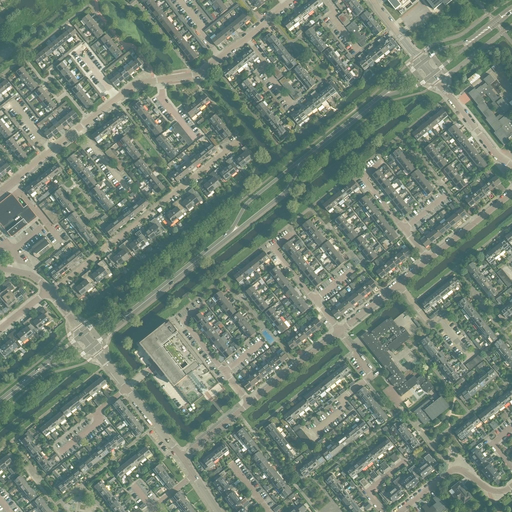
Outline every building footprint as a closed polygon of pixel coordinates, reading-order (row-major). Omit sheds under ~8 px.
[(149,0),(145,4),(149,9),(155,4),(152,0),(149,0)] [(219,0),(213,5),(217,10),(223,4),(219,0)] [(262,0),(258,0),(255,4),(259,9),(265,3),(262,0)] [(309,2),(307,4),(313,11),(318,7),(313,0),(309,3),(309,2)] [(387,0),(395,10),(397,9),(401,5),(398,1),(399,0),(425,0),(434,10),(443,3),(446,6),(453,1),(452,0),(387,0)] [(356,1),(350,6),(354,11),(360,6),(356,1)] [(149,9),(153,14),(159,8),(155,4),(149,9)] [(223,4),(217,10),(221,15),(227,9),(223,4)] [(306,5),(303,8),(308,14),(313,11),(307,4),(306,5)] [(354,11),(352,13),(353,15),(355,13),(358,16),(364,11),(360,6),(354,11)] [(153,14),(157,18),(163,13),(159,8),(153,14)] [(298,11),(298,12),(303,18),(308,14),(303,8),(300,11),(299,10),(298,11)] [(296,13),(293,16),(298,22),(303,18),(298,12),(298,11),(296,13)] [(367,11),(360,17),(364,22),(371,16),(370,14),(370,15),(367,11)] [(157,18),(161,23),(167,18),(163,13),(157,18)] [(246,13),(241,17),(246,23),(251,19),(246,13)] [(82,19),(86,24),(92,20),(88,15),(82,19)] [(178,17),(176,19),(180,24),(182,22),(184,20),(180,16),(178,17)] [(288,19),(288,20),(293,26),(298,22),(293,16),(290,19),(289,18),(288,19)] [(364,22),(362,23),(366,28),(368,26),(375,21),(372,18),(373,18),(371,16),(364,22)] [(241,17),(236,21),(241,27),(246,23),(241,17)] [(161,23),(164,28),(171,23),(167,18),(161,23)] [(293,26),(288,20),(288,19),(286,20),(287,21),(283,24),(288,30),(293,26)] [(86,24),(90,29),(96,25),(92,20),(86,24)] [(236,21),(231,25),(236,31),(241,27),(236,21)] [(375,21),(368,26),(372,31),(379,26),(375,21)] [(164,28),(168,33),(175,28),(171,23),(164,28)] [(90,29),(93,34),(99,29),(96,25),(90,29)] [(231,25),(226,29),(231,35),(236,31),(231,25)] [(379,26),(372,31),(376,36),(383,31),(379,26)] [(72,27),(67,31),(72,37),(77,33),(72,27)] [(168,33),(172,38),(179,33),(175,28),(168,33)] [(311,28),(305,33),(309,38),(315,33),(311,28)] [(99,29),(93,34),(97,39),(103,34),(99,29)] [(226,29),(221,33),(226,39),(231,35),(226,29)] [(67,31),(62,35),(67,41),(72,37),(67,31)] [(172,38),(176,43),(182,38),(179,33),(172,38)] [(221,33),(216,36),(222,43),(226,39),(221,33)] [(267,40),(271,45),(278,40),(274,35),(273,36),(271,33),(262,40),(265,42),(267,40)] [(315,33),(309,38),(313,43),(319,38),(315,33)] [(62,35),(57,39),(62,45),(67,41),(62,35)] [(100,39),(104,44),(110,40),(106,35),(100,39)] [(222,43),(216,36),(211,40),(217,47),(222,43)] [(176,43),(180,47),(186,42),(182,38),(176,43)] [(319,38),(313,43),(316,46),(315,47),(316,48),(317,48),(323,43),(319,38)] [(382,38),(380,39),(389,51),(390,52),(398,47),(391,38),(388,39),(385,41),(382,38)] [(57,39),(52,43),(57,49),(62,45),(57,39)] [(381,45),(378,47),(384,54),(389,51),(380,39),(378,41),(381,45)] [(104,44),(108,49),(114,45),(110,40),(104,44)] [(271,45),(275,50),(281,45),(279,42),(279,41),(278,40),(271,45)] [(180,47),(184,52),(190,47),(186,42),(180,47)] [(52,43),(47,47),(52,53),(57,49),(52,43)] [(323,43),(317,48),(321,53),(327,48),(323,43)] [(108,49),(112,54),(118,49),(114,45),(108,49)] [(275,50),(279,55),(285,50),(281,45),(275,50)] [(372,45),(370,47),(379,58),(384,54),(378,47),(375,49),(372,45)] [(47,47),(43,51),(47,57),(52,53),(47,47)] [(184,52),(188,57),(194,52),(190,47),(184,52)] [(371,53),(368,55),(374,62),(379,58),(370,47),(368,49),(371,53)] [(326,57),(327,59),(334,53),(330,48),(324,53),(326,56),(326,57)] [(118,49),(112,54),(116,59),(122,54),(118,49)] [(248,51),(246,52),(247,53),(253,61),(258,57),(257,55),(252,49),(248,52),(248,51)] [(279,55),(283,60),(289,55),(285,50),(279,55)] [(43,51),(38,55),(43,61),(47,57),(43,51)] [(194,52),(188,57),(192,62),(198,57),(194,52)] [(245,54),(242,57),(247,63),(250,61),(251,63),(253,61),(247,53),(246,52),(245,54)] [(329,60),(332,63),(338,58),(334,53),(327,59),(328,60),(329,60)] [(362,53),(360,55),(369,66),(374,62),(368,55),(365,57),(362,53)] [(43,61),(38,55),(33,58),(38,64),(43,61)] [(283,63),(285,66),(287,65),(294,59),(292,58),(289,55),(283,60),(285,62),(283,63)] [(369,66),(360,55),(358,57),(361,61),(358,63),(364,70),(369,66)] [(238,59),(236,60),(237,61),(242,67),(247,63),(242,57),(238,60),(238,59)] [(139,58),(134,62),(139,68),(144,64),(139,58)] [(334,67),(335,68),(342,63),(338,58),(332,63),(334,66),(334,67)] [(287,65),(285,66),(289,71),(297,65),(294,61),(295,61),(294,59),(287,65)] [(235,62),(232,65),(237,71),(242,67),(237,61),(236,60),(235,62)] [(56,67),(60,72),(66,67),(62,62),(56,67)] [(134,62),(129,66),(134,72),(139,68),(134,62)] [(337,69),(339,73),(346,68),(342,63),(335,68),(336,70),(337,69)] [(228,67),(227,68),(232,75),(237,71),(232,65),(229,67),(228,67)] [(296,73),(293,75),(295,77),(296,77),(298,75),(305,69),(303,68),(300,65),(294,70),(296,73)] [(129,66),(124,70),(129,76),(134,72),(129,66)] [(16,72),(20,77),(26,72),(22,67),(16,72)] [(60,72),(64,77),(70,72),(66,67),(60,72)] [(226,70),(222,73),(227,79),(230,77),(232,79),(234,77),(232,75),(227,68),(225,69),(226,70)] [(339,73),(343,78),(350,72),(346,68),(339,73)] [(298,75),(296,77),(299,81),(300,81),(308,75),(305,71),(306,71),(305,69),(298,75)] [(124,70),(119,73),(124,79),(129,76),(124,70)] [(20,77),(23,82),(29,77),(26,72),(20,77)] [(64,77),(68,82),(74,77),(70,72),(64,77)] [(350,72),(343,78),(344,80),(345,79),(347,83),(348,82),(349,84),(355,80),(353,78),(354,77),(350,72)] [(119,73),(114,77),(119,83),(124,79),(119,73)] [(480,77),(477,73),(467,80),(471,85),(480,77)] [(308,75),(300,81),(304,86),(305,85),(312,80),(308,75)] [(490,75),(483,80),(486,83),(481,86),(476,90),(475,89),(468,94),(478,106),(477,107),(487,119),(485,120),(495,132),(494,134),(504,146),(510,141),(509,139),(510,138),(510,137),(511,136),(511,117),(509,114),(511,111),(510,109),(502,99),(500,96),(498,97),(492,90),(494,89),(493,89),(490,85),(495,81),(490,75)] [(23,82),(27,87),(33,82),(29,77),(23,82)] [(74,77),(68,82),(72,87),(78,82),(74,77)] [(119,83),(114,77),(109,81),(114,87),(119,83)] [(249,78),(241,85),(243,88),(243,89),(244,90),(245,90),(251,85),(253,83),(249,78)] [(304,86),(303,87),(304,88),(307,92),(309,90),(316,85),(313,81),(314,81),(312,79),(312,80),(305,85),(304,86)] [(6,80),(1,84),(6,90),(11,86),(6,80)] [(325,83),(323,85),(332,96),(337,92),(336,91),(338,89),(331,81),(329,83),(331,85),(328,87),(325,83)] [(33,82),(27,87),(31,92),(37,87),(33,82)] [(71,90),(75,95),(81,90),(77,85),(71,90)] [(245,90),(244,90),(245,92),(246,91),(249,94),(255,89),(251,85),(245,90)] [(323,85),(320,87),(323,91),(321,93),(327,100),(332,96),(323,85)] [(34,92),(38,97),(44,92),(40,87),(34,92)] [(255,89),(249,94),(251,98),(252,100),(252,99),(259,94),(255,89)] [(75,95),(79,99),(85,95),(81,90),(75,95)] [(315,91),(313,93),(322,104),(327,100),(321,93),(318,95),(315,91)] [(38,97),(42,102),(48,97),(44,92),(38,97)] [(313,93),(311,95),(314,98),(311,101),(317,108),(318,110),(323,105),(322,104),(313,93)] [(259,94),(252,99),(256,104),(263,99),(259,94)] [(79,99),(83,104),(89,99),(85,95),(79,99)] [(200,97),(199,98),(204,105),(209,101),(204,95),(201,97),(200,97)] [(42,102),(46,107),(52,102),(48,97),(42,102)] [(133,102),(130,104),(136,112),(142,107),(138,102),(140,101),(138,98),(133,102)] [(198,100),(194,103),(199,109),(204,105),(199,98),(197,99),(198,100)] [(89,99),(83,104),(87,109),(93,104),(89,99)] [(305,99),(303,101),(312,112),(317,108),(311,101),(308,103),(305,99)] [(303,101),(301,103),(304,106),(301,108),(307,116),(312,112),(303,101)] [(52,102),(46,107),(50,112),(56,107),(52,102)] [(262,102),(256,107),(260,112),(267,107),(262,102)] [(190,105),(189,106),(196,115),(201,111),(199,109),(194,103),(191,105),(190,105)] [(196,115),(189,106),(187,107),(188,108),(184,111),(191,119),(196,115)] [(142,107),(136,112),(140,117),(146,112),(142,107)] [(267,107),(260,112),(264,117),(270,112),(267,107)] [(295,107),(293,109),(302,120),(304,122),(309,118),(307,116),(301,108),(298,111),(295,107)] [(293,109),(291,110),(294,114),(291,116),(297,124),(299,126),(304,122),(302,120),(293,109)] [(443,109),(437,114),(443,120),(448,116),(443,109)] [(73,111),(68,115),(73,121),(78,117),(73,111)] [(117,115),(115,116),(116,116),(121,123),(126,119),(127,121),(128,119),(129,120),(124,113),(122,114),(121,112),(117,115)] [(146,112),(140,117),(143,120),(142,121),(143,122),(150,117),(146,112)] [(270,112),(264,117),(267,120),(266,121),(267,122),(268,122),(274,117),(270,112)] [(208,120),(212,125),(219,119),(218,118),(215,114),(208,120)] [(437,114),(432,118),(438,124),(439,127),(445,123),(443,120),(437,114)] [(68,115),(63,118),(68,124),(73,121),(68,115)] [(268,122),(267,122),(269,124),(269,123),(272,127),(278,122),(280,120),(276,115),(274,117),(268,122)] [(114,118),(111,120),(116,127),(117,128),(122,125),(121,123),(116,116),(115,116),(114,117),(114,118)] [(150,117),(143,122),(144,124),(145,123),(148,127),(154,121),(150,117)] [(63,118),(58,122),(63,128),(68,124),(63,118)] [(432,118),(427,122),(433,128),(438,124),(432,118)] [(210,126),(214,131),(223,124),(220,121),(221,121),(219,119),(212,125),(210,126)] [(111,120),(106,124),(111,131),(116,127),(111,120)] [(154,121),(148,127),(152,131),(158,126),(154,121)] [(58,122),(53,126),(58,132),(63,128),(58,122)] [(278,122),(272,127),(274,130),(274,131),(275,132),(276,132),(282,127),(278,122)] [(427,122),(422,126),(427,132),(433,128),(427,122)] [(104,125),(101,128),(106,134),(111,131),(106,124),(104,125)] [(214,131),(218,136),(227,129),(223,124),(214,131)] [(448,130),(452,135),(459,130),(455,125),(448,130)] [(53,126),(48,130),(53,136),(58,132),(53,126)] [(158,126),(152,131),(156,137),(162,131),(158,126)] [(422,126),(417,130),(422,137),(427,132),(422,126)] [(276,132),(275,132),(276,134),(277,133),(280,137),(280,136),(282,138),(290,132),(288,129),(286,131),(282,127),(276,132)] [(101,128),(96,132),(101,138),(106,134),(101,128)] [(227,129),(218,136),(222,141),(231,134),(228,131),(229,130),(227,129)] [(7,130),(1,134),(5,139),(11,135),(7,130)] [(53,136),(48,130),(43,134),(48,140),(53,136)] [(417,130),(412,134),(417,141),(422,137),(417,130)] [(452,135),(456,140),(463,135),(459,130),(452,135)] [(95,133),(91,136),(96,142),(101,138),(96,132),(96,131),(94,133),(95,133)] [(162,134),(155,139),(158,143),(157,143),(159,145),(166,139),(162,134)] [(456,140),(460,145),(467,140),(463,135),(456,140)] [(125,136),(118,141),(122,146),(129,141),(128,139),(127,140),(125,136)] [(5,142),(9,147),(15,142),(11,138),(5,142)] [(166,139),(159,145),(160,146),(161,146),(163,149),(170,144),(172,142),(168,138),(166,139)] [(460,145),(464,151),(471,145),(467,140),(460,145)] [(124,148),(122,150),(124,153),(126,151),(133,146),(130,143),(131,142),(129,141),(122,146),(124,148)] [(9,147),(13,152),(19,147),(15,142),(9,147)] [(170,144),(163,149),(166,152),(165,153),(166,155),(167,154),(173,149),(170,144)] [(211,144),(206,148),(211,155),(213,154),(212,153),(216,151),(211,144)] [(424,149),(428,154),(435,149),(431,144),(424,149)] [(464,151),(468,156),(475,150),(471,145),(464,151)] [(133,146),(126,151),(130,156),(136,151),(133,146)] [(244,153),(240,156),(246,164),(254,157),(256,159),(245,146),(241,149),(244,153)] [(13,152),(17,157),(23,152),(19,147),(13,152)] [(206,148),(201,152),(206,158),(209,156),(210,156),(211,155),(206,148)] [(167,154),(166,155),(168,156),(171,159),(177,154),(173,149),(167,154)] [(392,154),(389,156),(393,160),(393,161),(396,159),(403,154),(398,149),(392,154)] [(428,154),(432,159),(439,154),(435,149),(428,154)] [(468,156),(473,161),(479,155),(475,150),(468,156)] [(136,151),(130,156),(134,161),(141,156),(136,151)] [(23,152),(17,157),(21,162),(27,157),(23,152)] [(201,152),(196,156),(201,162),(206,158),(201,152)] [(73,154),(66,160),(70,164),(77,159),(73,154)] [(194,154),(189,158),(191,160),(196,166),(201,162),(196,156),(194,154)] [(403,154),(396,159),(400,164),(407,159),(403,154)] [(432,159),(436,165),(443,159),(439,154),(432,159)] [(233,155),(229,159),(236,167),(237,168),(240,166),(241,168),(246,164),(240,156),(237,159),(233,155)] [(473,161),(477,166),(483,160),(479,155),(473,161)] [(70,164),(70,165),(71,167),(72,166),(74,169),(81,164),(83,163),(79,158),(77,159),(70,164)] [(140,159),(134,164),(138,169),(144,164),(145,163),(144,162),(143,162),(140,159)] [(228,166),(224,169),(230,176),(236,172),(233,169),(236,167),(229,159),(225,162),(228,166)] [(407,159),(400,164),(404,170),(411,164),(407,159)] [(443,159),(436,165),(441,170),(447,164),(443,159)] [(191,160),(186,164),(191,170),(196,166),(191,160)] [(483,160),(477,166),(481,171),(488,166),(483,160)] [(183,164),(180,166),(181,168),(186,174),(190,171),(190,172),(192,171),(191,170),(186,164),(185,162),(183,164)] [(7,163),(2,167),(6,173),(11,169),(7,163)] [(144,164),(138,169),(142,174),(148,169),(146,166),(146,165),(145,163),(144,164)] [(54,166),(49,169),(55,176),(60,172),(62,171),(57,164),(55,166),(54,166)] [(81,164),(74,169),(78,174),(85,169),(81,164)] [(411,164),(404,170),(408,175),(415,169),(411,164)] [(443,170),(448,175),(454,170),(450,165),(443,170)] [(78,174),(78,175),(79,176),(82,179),(88,174),(90,172),(86,168),(85,169),(78,174)] [(181,168),(176,172),(182,178),(186,174),(181,168)] [(217,168),(213,171),(220,180),(223,177),(225,181),(230,176),(224,169),(221,172),(217,168)] [(49,169),(45,173),(50,180),(55,176),(49,169)] [(148,169),(142,174),(146,179),(152,174),(148,169)] [(372,175),(376,181),(383,175),(379,170),(372,175)] [(411,175),(415,180),(422,175),(418,170),(411,175)] [(448,175),(452,180),(458,175),(454,170),(448,175)] [(212,178),(208,182),(214,189),(220,185),(217,182),(220,180),(213,171),(209,175),(212,178)] [(88,174),(82,179),(86,184),(92,179),(94,177),(90,172),(88,174)] [(170,174),(168,176),(173,182),(175,180),(177,182),(180,179),(180,180),(182,179),(182,178),(176,172),(171,176),(170,174)] [(39,177),(40,177),(45,184),(50,180),(45,173),(41,176),(41,175),(39,177)] [(146,179),(144,180),(148,185),(150,184),(156,179),(152,174),(146,179)] [(376,181),(380,186),(387,180),(383,175),(376,181)] [(415,180),(419,185),(426,180),(422,175),(415,180)] [(452,180),(456,185),(462,180),(458,175),(452,180)] [(496,176),(491,180),(496,187),(501,183),(496,176)] [(38,179),(35,181),(40,188),(41,190),(46,186),(45,184),(40,177),(39,177),(38,178),(38,179)] [(92,179),(86,184),(90,189),(96,184),(92,179)] [(156,179),(150,184),(154,189),(160,183),(156,179)] [(380,186),(384,191),(391,186),(387,180),(380,186)] [(419,185),(423,191),(430,185),(426,180),(419,185)] [(462,180),(456,185),(460,191),(467,185),(462,180)] [(491,180),(486,184),(491,191),(496,187),(491,180)] [(35,181),(30,185),(35,191),(40,188),(35,181)] [(214,189),(208,182),(205,185),(202,181),(197,184),(208,198),(208,197),(207,195),(214,189)] [(353,181),(348,185),(353,192),(359,187),(353,181)] [(154,189),(151,190),(155,195),(164,188),(161,185),(162,184),(160,183),(154,189)] [(486,184),(480,188),(486,195),(491,191),(486,184)] [(35,191),(30,185),(25,189),(30,195),(35,191)] [(348,185),(343,189),(348,196),(353,192),(348,185)] [(430,185),(423,191),(428,196),(434,190),(430,185)] [(384,191),(388,196),(395,191),(391,186),(384,191)] [(96,187),(90,192),(94,197),(100,192),(96,187)] [(191,196),(187,199),(193,206),(201,200),(202,202),(203,202),(192,188),(188,192),(191,196)] [(480,188),(475,192),(481,199),(486,195),(480,188)] [(52,194),(50,196),(54,201),(56,199),(62,194),(63,194),(62,192),(61,193),(58,189),(52,194)] [(343,189),(338,193),(343,200),(348,196),(343,189)] [(94,197),(93,197),(94,199),(95,198),(98,202),(106,195),(102,190),(100,192),(94,197)] [(388,196),(392,201),(399,196),(395,191),(388,196)] [(475,192),(470,196),(476,203),(481,199),(475,192)] [(338,193),(333,197),(338,204),(343,200),(338,193)] [(0,224),(0,225),(10,237),(11,237),(12,237),(13,237),(37,217),(20,197),(27,205),(23,208),(12,194),(11,194),(0,202),(0,224)] [(62,194),(56,199),(60,204),(66,199),(64,196),(64,195),(63,194),(62,194)] [(106,195),(98,202),(100,205),(101,207),(101,206),(108,201),(110,200),(106,195)] [(359,201),(363,207),(370,201),(366,196),(359,201)] [(392,201),(397,206),(403,201),(399,196),(392,201)] [(476,203),(470,196),(465,201),(470,207),(476,203)] [(333,197),(328,201),(333,208),(338,204),(333,197)] [(143,198),(138,202),(144,208),(149,204),(143,198)] [(180,198),(176,201),(182,209),(185,213),(188,210),(193,206),(187,199),(183,202),(180,198)] [(66,199),(60,204),(64,209),(71,204),(70,202),(69,203),(66,199)] [(101,206),(101,207),(102,209),(103,208),(105,211),(112,206),(114,205),(110,200),(108,201),(101,206)] [(175,208),(171,211),(177,219),(182,215),(180,212),(182,209),(176,201),(172,204),(175,208)] [(333,208),(328,201),(323,205),(328,212),(333,208)] [(363,207),(367,212),(374,206),(370,201),(363,207)] [(397,206),(401,211),(407,206),(403,201),(397,206)] [(138,202),(134,206),(139,212),(142,210),(144,209),(144,208),(138,202)] [(62,211),(66,216),(68,214),(74,209),(72,206),(72,205),(71,204),(64,209),(62,211)] [(134,206),(129,210),(134,216),(134,217),(136,216),(135,215),(139,212),(134,206)] [(367,212),(371,217),(378,211),(374,206),(367,212)] [(407,206),(401,211),(405,216),(412,211),(407,206)] [(127,208),(122,211),(124,214),(129,220),(132,217),(133,218),(134,217),(134,216),(129,210),(127,208)] [(461,208),(456,213),(461,219),(467,215),(461,208)] [(164,211),(160,214),(171,227),(169,225),(177,219),(171,211),(167,215),(164,211)] [(371,217),(375,222),(382,216),(378,211),(371,217)] [(67,217),(72,222),(78,217),(74,212),(67,217)] [(456,213),(451,217),(456,223),(461,219),(456,213)] [(124,214),(119,218),(124,224),(129,220),(124,214)] [(335,220),(339,226),(346,220),(342,215),(335,220)] [(375,222),(379,227),(386,222),(382,216),(375,222)] [(72,222),(75,227),(82,222),(78,217),(72,222)] [(451,217),(446,221),(451,227),(456,223),(451,217)] [(119,218),(114,222),(119,228),(124,224),(119,218)] [(153,226),(150,229),(156,236),(163,230),(165,232),(155,218),(150,222),(153,226)] [(302,225),(307,231),(313,225),(309,220),(302,225)] [(339,226),(343,231),(350,225),(346,220),(339,226)] [(446,221),(441,225),(446,231),(451,227),(446,221)] [(74,228),(78,233),(86,226),(85,225),(82,222),(75,227),(74,228)] [(114,222),(109,225),(114,232),(115,232),(116,231),(119,228),(114,222)] [(379,227),(383,232),(390,227),(386,222),(379,227)] [(109,225),(104,229),(109,236),(113,233),(113,234),(115,232),(114,232),(109,225)] [(307,231),(311,236),(317,230),(313,225),(307,231)] [(343,231),(347,236),(354,230),(350,225),(343,231)] [(441,225),(436,229),(441,235),(446,231),(441,225)] [(78,233),(81,238),(90,232),(87,228),(88,228),(86,226),(78,233)] [(383,232),(387,237),(394,232),(390,227),(383,232)] [(143,228),(138,231),(145,239),(147,242),(149,245),(152,242),(150,240),(156,236),(150,229),(146,232),(143,228)] [(436,229),(431,233),(436,240),(441,235),(436,229)] [(311,236),(315,241),(321,235),(317,230),(311,236)] [(354,230),(347,236),(351,241),(358,236),(354,230)] [(138,238),(134,241),(140,249),(145,245),(144,244),(147,242),(145,239),(138,231),(134,234),(138,238)] [(85,243),(87,242),(94,236),(93,234),(92,235),(90,232),(81,238),(85,243)] [(394,232),(387,237),(392,242),(398,237),(394,232)] [(431,233),(426,237),(431,244),(436,240),(431,233)] [(321,235),(315,241),(319,246),(326,241),(321,235)] [(94,236),(87,242),(91,247),(98,241),(95,238),(95,237),(94,236)] [(354,241),(358,247),(365,241),(361,236),(354,241)] [(45,237),(31,248),(32,249),(28,252),(29,253),(32,251),(33,253),(33,254),(33,255),(34,256),(34,257),(35,257),(36,258),(37,258),(37,259),(53,247),(45,237)] [(431,244),(426,237),(420,241),(426,248),(431,244)] [(500,241),(498,243),(504,251),(506,253),(511,249),(504,240),(501,242),(500,241)] [(127,241),(123,244),(129,252),(130,254),(133,252),(134,253),(140,249),(134,241),(130,244),(127,241)] [(290,241),(283,247),(287,252),(294,247),(290,241)] [(322,246),(326,252),(333,246),(329,241),(322,246)] [(358,247),(363,252),(369,246),(365,241),(358,247)] [(496,246),(494,248),(499,255),(504,251),(498,243),(496,245),(496,246)] [(122,251),(118,254),(124,262),(129,258),(126,254),(129,252),(123,244),(118,247),(122,251)] [(294,247),(287,252),(291,257),(298,252),(295,248),(297,246),(296,245),(294,247)] [(326,252),(330,257),(337,251),(333,246),(326,252)] [(363,252),(367,257),(373,251),(369,246),(363,252)] [(401,248),(399,249),(401,252),(407,258),(412,254),(407,247),(404,250),(402,247),(401,248)] [(490,249),(488,251),(494,259),(499,255),(494,248),(491,250),(490,249)] [(79,250),(74,254),(79,260),(84,256),(79,250)] [(330,257),(334,262),(341,256),(337,251),(330,257)] [(373,251),(367,257),(371,262),(377,257),(373,251)] [(494,259),(488,251),(485,253),(486,254),(484,256),(489,263),(490,265),(496,261),(494,259)] [(72,252),(67,256),(69,258),(74,264),(77,262),(78,262),(79,261),(79,260),(74,254),(72,252)] [(264,252),(259,256),(264,263),(270,259),(264,252)] [(298,252),(291,257),(295,262),(302,257),(298,252)] [(401,252),(396,256),(402,262),(407,258),(401,252)] [(111,253),(106,257),(117,270),(116,268),(124,262),(118,254),(114,257),(111,253)] [(259,256),(254,260),(259,267),(264,263),(259,256)] [(341,256),(334,262),(338,267),(345,262),(341,256)] [(396,256),(391,260),(397,266),(402,262),(396,256)] [(302,257),(295,262),(299,267),(306,262),(302,257)] [(69,258),(64,262),(69,268),(74,264),(69,258)] [(254,260),(249,264),(254,271),(259,267),(254,260)] [(391,260),(386,264),(392,270),(397,266),(391,260)] [(100,268),(96,271),(102,279),(110,273),(112,275),(112,274),(101,261),(97,264),(100,268)] [(64,262),(59,266),(64,272),(69,268),(64,262)] [(306,262),(299,267),(303,272),(310,267),(306,262)] [(467,272),(469,274),(477,268),(472,263),(466,268),(468,271),(467,272)] [(249,264),(244,268),(249,275),(254,271),(249,264)] [(386,264),(381,268),(386,274),(392,270),(386,264)] [(59,266),(54,270),(59,276),(64,272),(59,266)] [(270,273),(274,278),(281,272),(276,267),(270,273)] [(310,267),(303,272),(307,277),(314,272),(310,267)] [(52,268),(47,272),(49,274),(54,280),(59,276),(54,270),(52,268)] [(244,268),(239,272),(244,279),(249,275),(244,268)] [(381,268),(376,272),(381,279),(386,274),(381,268)] [(472,276),(474,278),(481,273),(477,268),(469,274),(471,277),(472,276)] [(89,270),(85,274),(92,282),(94,280),(97,283),(102,279),(96,271),(92,274),(89,270)] [(244,279),(239,272),(233,276),(239,283),(244,279)] [(274,278),(278,283),(285,277),(281,272),(274,278)] [(314,272),(307,277),(311,282),(318,277),(314,272)] [(475,282),(477,284),(485,278),(481,273),(474,278),(476,281),(475,282)] [(84,281),(80,284),(86,292),(92,287),(89,284),(92,282),(85,274),(81,277),(84,281)] [(278,283),(282,288),(289,283),(285,277),(278,283)] [(318,277),(311,282),(316,288),(322,282),(318,277)] [(449,282),(447,284),(452,290),(457,286),(459,284),(462,287),(462,286),(455,277),(452,279),(451,279),(448,281),(449,282)] [(480,286),(482,289),(489,283),(485,278),(477,284),(479,287),(480,286)] [(372,280),(367,284),(372,291),(377,286),(372,280)] [(7,281),(2,285),(5,290),(3,292),(8,298),(13,294),(10,291),(13,289),(7,281)] [(86,292),(80,284),(76,287),(73,283),(69,287),(80,300),(78,298),(86,292)] [(282,288),(286,293),(293,288),(289,283),(282,288)] [(483,292),(485,295),(493,288),(489,283),(482,289),(484,291),(483,292)] [(367,284),(362,288),(367,295),(372,291),(367,284)] [(444,284),(441,287),(441,288),(447,294),(452,290),(447,284),(444,285),(444,284)] [(246,292),(250,297),(257,291),(252,286),(246,292)] [(438,290),(436,292),(442,298),(447,294),(441,288),(441,287),(438,289),(438,290)] [(286,293),(290,298),(297,293),(293,288),(286,293)] [(362,288),(357,292),(362,299),(367,295),(362,288)] [(493,288),(485,295),(487,297),(488,296),(490,299),(497,294),(493,288)] [(213,297),(217,302),(224,297),(220,291),(213,297)] [(250,297),(254,302),(261,297),(257,291),(250,297)] [(357,292),(352,296),(357,303),(362,299),(357,292)] [(434,292),(431,295),(431,296),(437,302),(442,298),(436,292),(434,293),(434,292)] [(290,298),(294,303),(301,298),(297,293),(290,298)] [(13,294),(8,298),(13,305),(16,302),(17,304),(24,298),(21,295),(16,299),(13,294)] [(428,298),(426,300),(432,306),(437,302),(431,296),(431,295),(428,297),(428,298)] [(352,296),(346,300),(352,307),(357,303),(352,296)] [(217,302),(221,307),(228,302),(224,297),(217,302)] [(254,302),(258,307),(265,302),(261,297),(254,302)] [(6,307),(2,310),(4,313),(4,314),(11,309),(10,307),(13,305),(8,298),(3,302),(6,307)] [(294,303),(298,308),(305,303),(301,298),(294,303)] [(465,298),(458,304),(462,309),(468,304),(467,302),(468,301),(465,298)] [(346,300),(341,304),(347,311),(352,307),(346,300)] [(424,301),(420,303),(426,311),(432,306),(426,300),(424,301)] [(221,307),(225,312),(232,307),(228,302),(221,307)] [(265,302),(258,307),(262,312),(269,307),(265,302)] [(305,303),(298,308),(302,313),(309,308),(305,303)] [(341,304),(336,308),(342,315),(347,311),(341,304)] [(468,304),(462,309),(466,314),(473,309),(473,308),(471,305),(470,306),(468,304)] [(511,315),(506,307),(504,306),(502,308),(503,309),(500,312),(501,313),(498,316),(502,321),(508,316),(509,317),(511,315)] [(232,307),(225,312),(230,317),(236,312),(232,307)] [(265,313),(269,318),(276,312),(272,307),(265,313)] [(42,315),(38,318),(44,326),(52,319),(53,321),(43,308),(38,311),(42,315)] [(342,315),(336,308),(331,312),(336,319),(342,315)] [(473,309),(466,314),(470,319),(477,314),(475,312),(476,311),(473,308),(473,309)] [(233,318),(237,323),(243,318),(239,312),(233,318)] [(269,318),(273,323),(280,318),(276,312),(269,318)] [(194,318),(198,323),(205,318),(200,313),(194,318)] [(477,314),(470,319),(474,324),(480,319),(481,318),(480,316),(479,315),(478,316),(477,314)] [(34,321),(31,317),(27,321),(33,329),(36,332),(38,330),(44,326),(38,318),(34,321)] [(198,323),(202,328),(209,323),(205,318),(198,323)] [(237,323),(241,328),(247,323),(243,318),(237,323)] [(273,323),(277,328),(284,323),(280,318),(273,323)] [(417,379),(414,376),(407,382),(405,379),(406,378),(391,359),(392,358),(387,352),(390,349),(392,352),(411,337),(404,328),(401,330),(391,318),(388,320),(387,319),(371,332),(372,333),(370,334),(369,335),(367,332),(360,337),(385,369),(387,368),(393,375),(388,379),(394,387),(396,386),(398,389),(397,390),(402,396),(419,383),(428,394),(434,388),(428,380),(426,382),(421,375),(417,379)] [(480,319),(474,324),(478,329),(480,328),(485,324),(483,322),(484,321),(481,318),(480,319)] [(317,319),(312,323),(318,330),(323,325),(317,319)] [(26,328),(22,331),(28,338),(36,332),(33,329),(27,321),(22,324),(26,328)] [(140,344),(174,386),(176,385),(187,400),(190,403),(218,381),(204,363),(177,330),(170,322),(167,325),(166,323),(140,344)] [(202,328),(206,333),(213,328),(209,323),(202,328)] [(241,328),(245,333),(252,328),(247,323),(241,328)] [(284,323),(277,328),(281,333),(288,328),(284,323)] [(312,323),(307,327),(312,334),(318,330),(312,323)] [(480,328),(478,329),(480,331),(482,334),(489,329),(490,328),(487,325),(486,326),(485,324),(480,328)] [(307,327),(302,331),(307,338),(312,334),(307,327)] [(206,333),(210,338),(217,333),(213,328),(206,333)] [(252,328),(245,333),(249,338),(256,333),(252,328)] [(489,329),(482,334),(486,339),(493,334),(491,332),(492,331),(490,328),(489,329)] [(15,330),(11,333),(17,342),(20,339),(22,343),(28,338),(22,331),(18,334),(15,330)] [(302,331),(297,335),(302,342),(307,338),(302,331)] [(10,341),(6,344),(12,351),(17,347),(19,349),(21,347),(17,342),(11,333),(7,337),(10,341)] [(210,338),(214,344),(221,338),(217,333),(210,338)] [(486,339),(484,341),(488,346),(490,345),(498,339),(495,335),(494,336),(493,334),(486,339)] [(297,335),(292,339),(297,346),(302,342),(297,335)] [(427,337),(419,343),(422,346),(423,346),(424,348),(431,342),(427,337)] [(214,344),(218,349),(225,343),(221,338),(214,344)] [(297,346),(292,339),(287,343),(292,350),(297,346)] [(501,339),(493,345),(497,350),(504,345),(502,343),(503,342),(501,339)] [(431,342),(424,348),(426,350),(425,350),(428,353),(435,347),(431,342)] [(218,349),(222,354),(229,348),(225,343),(218,349)] [(12,351),(6,344),(2,347),(0,344),(0,352),(5,360),(5,359),(4,357),(12,351)] [(504,345),(497,350),(501,355),(508,350),(509,349),(506,346),(506,347),(504,345)] [(428,353),(430,356),(431,356),(432,358),(439,353),(435,347),(428,353)] [(229,348),(222,354),(226,359),(233,354),(229,348)] [(508,350),(501,355),(505,360),(511,355),(511,354),(511,353),(511,352),(509,349),(508,350)] [(283,351),(278,355),(283,362),(288,358),(283,351)] [(439,353),(432,358),(434,360),(433,361),(436,364),(436,363),(443,358),(445,356),(441,351),(439,353)] [(278,355),(273,359),(278,366),(283,362),(278,355)] [(436,363),(436,364),(438,367),(439,366),(440,368),(447,363),(443,358),(436,363)] [(273,359),(267,363),(273,370),(278,366),(273,359)] [(267,363),(262,367),(268,374),(273,370),(267,363)] [(342,367),(340,369),(345,375),(347,377),(352,373),(350,371),(348,368),(349,367),(346,363),(344,364),(341,366),(342,367)] [(447,363),(440,368),(442,370),(441,371),(444,374),(445,373),(451,368),(447,363)] [(262,367),(257,371),(263,378),(268,374),(262,367)] [(445,373),(444,374),(446,377),(447,376),(449,378),(455,373),(451,368),(445,373)] [(337,369),(334,372),(335,373),(340,379),(345,375),(340,369),(338,370),(337,369)] [(491,369),(486,373),(492,380),(494,378),(494,379),(498,376),(491,369)] [(257,371),(252,375),(258,382),(263,378),(257,371)] [(332,375),(330,377),(335,383),(340,379),(335,373),(334,372),(331,374),(332,375)] [(455,373),(449,378),(450,380),(449,381),(452,384),(460,378),(455,373)] [(486,373),(481,377),(487,384),(487,385),(490,382),(490,381),(492,380),(486,373)] [(252,375),(247,380),(252,386),(258,382),(252,375)] [(97,379),(95,380),(101,388),(107,384),(101,377),(98,380),(97,379)] [(327,378),(324,380),(325,381),(330,388),(335,383),(330,377),(328,378),(327,378)] [(480,378),(476,381),(480,386),(482,388),(484,386),(484,387),(487,385),(487,384),(481,377),(480,378)] [(94,383),(91,385),(96,392),(101,388),(95,380),(93,382),(94,383)] [(252,386),(247,380),(242,384),(247,390),(252,386)] [(321,383),(319,385),(325,392),(330,388),(325,381),(324,380),(321,382),(321,383)] [(476,381),(471,385),(477,392),(477,393),(480,391),(480,390),(480,389),(482,388),(480,386),(476,381)] [(87,387),(85,388),(91,396),(96,392),(91,385),(88,388),(87,387)] [(317,386),(314,388),(314,389),(320,396),(320,395),(322,398),(327,394),(325,392),(319,385),(317,387),(317,386)] [(471,385),(466,389),(471,396),(473,394),(474,395),(477,393),(477,392),(471,385)] [(364,387),(357,393),(361,398),(368,393),(366,391),(367,390),(364,387)] [(464,387),(457,394),(463,402),(466,400),(467,401),(470,398),(469,398),(471,396),(466,389),(464,387)] [(84,391),(81,393),(86,400),(91,396),(85,388),(83,390),(84,391)] [(311,391),(309,393),(315,400),(320,396),(314,389),(314,388),(311,391)] [(76,395),(75,396),(81,404),(83,407),(85,405),(83,402),(86,400),(81,393),(77,396),(76,395)] [(307,394),(303,396),(309,404),(315,400),(309,393),(307,395),(307,394)] [(368,393),(361,398),(365,403),(372,398),(372,397),(370,394),(369,395),(368,393)] [(439,398),(437,395),(433,398),(432,397),(414,412),(424,425),(431,419),(432,421),(449,407),(441,397),(439,398)] [(74,399),(70,401),(76,408),(81,404),(75,396),(73,398),(74,399)] [(501,397),(498,399),(504,407),(509,402),(504,396),(502,397),(501,397)] [(372,398),(365,403),(369,408),(376,403),(374,401),(375,400),(372,397),(372,398)] [(301,402),(299,404),(304,411),(309,407),(303,399),(300,402),(301,402)] [(496,402),(494,404),(499,411),(504,407),(498,399),(495,402),(496,402)] [(112,405),(116,410),(124,404),(122,401),(121,402),(119,400),(112,405)] [(66,403),(64,404),(71,412),(76,408),(70,401),(67,404),(66,403)] [(376,403),(369,408),(373,413),(380,408),(380,407),(378,404),(377,405),(376,403)] [(63,407),(60,410),(65,416),(71,412),(64,404),(62,406),(63,407)] [(116,410),(121,415),(127,410),(125,407),(126,406),(124,404),(116,410)] [(296,405),(293,407),(293,408),(299,415),(304,411),(299,404),(296,406),(296,405)] [(491,405),(488,407),(494,415),(499,411),(494,404),(492,405),(491,405)] [(290,411),(288,412),(294,419),(299,415),(293,408),(293,407),(290,410),(290,411)] [(380,408),(373,413),(377,418),(384,413),(382,411),(383,410),(380,407),(380,408)] [(485,410),(483,412),(489,419),(494,415),(488,407),(485,410)] [(121,415),(125,420),(132,414),(130,411),(129,412),(127,410),(121,415)] [(286,413),(282,416),(288,423),(294,419),(288,412),(286,414),(286,413)] [(480,414),(478,415),(480,418),(484,423),(489,419),(483,412),(481,414),(481,413),(480,414)] [(56,414),(54,416),(60,424),(65,419),(60,413),(56,415),(56,414)] [(384,413),(377,418),(381,424),(389,418),(386,414),(385,415),(384,413)] [(125,420),(129,425),(135,420),(133,417),(134,416),(132,414),(125,420)] [(472,418),(470,420),(476,427),(480,423),(481,423),(480,421),(475,415),(472,418)] [(53,418),(49,421),(55,428),(60,424),(54,416),(52,417),(53,418)] [(129,425),(133,430),(141,424),(139,422),(137,423),(135,420),(129,425)] [(468,421),(464,423),(470,431),(473,428),(475,430),(477,428),(476,427),(470,420),(468,422),(468,421)] [(45,422),(43,424),(50,432),(55,428),(49,421),(46,423),(45,422)] [(363,421),(358,425),(363,432),(365,430),(366,431),(369,429),(363,421)] [(264,426),(264,427),(264,428),(265,429),(267,432),(268,431),(270,433),(276,428),(272,423),(269,425),(267,423),(265,425),(264,426)] [(395,424),(389,428),(392,431),(396,429),(400,435),(407,429),(405,427),(406,427),(404,423),(399,427),(397,424),(396,425),(395,424)] [(462,427),(460,428),(465,435),(467,437),(472,433),(470,431),(464,423),(461,426),(462,427)] [(43,426),(39,429),(41,432),(44,436),(50,432),(43,424),(42,425),(43,426)] [(141,424),(133,430),(131,432),(135,437),(144,430),(141,428),(143,427),(141,424)] [(358,425),(353,429),(358,436),(359,437),(362,435),(361,434),(363,432),(358,425)] [(243,428),(234,436),(238,441),(240,439),(247,434),(245,432),(246,431),(243,428)] [(276,428),(270,433),(271,435),(270,436),(273,439),(274,439),(280,433),(276,428)] [(457,429),(454,431),(458,436),(460,439),(462,441),(467,437),(465,435),(460,428),(458,430),(457,429)] [(353,429),(348,434),(353,440),(355,439),(356,439),(359,437),(358,436),(353,429)] [(407,429),(400,435),(404,440),(412,434),(409,431),(408,431),(407,429)] [(28,432),(19,439),(21,441),(23,444),(22,445),(24,448),(32,441),(27,436),(29,435),(28,432)] [(274,439),(273,439),(275,442),(276,442),(278,444),(284,438),(280,433),(274,439)] [(118,434),(113,438),(119,446),(122,444),(121,443),(124,441),(118,434)] [(247,434),(240,439),(244,444),(251,439),(252,438),(249,435),(248,436),(247,434)] [(348,434),(343,438),(348,444),(348,445),(352,443),(351,442),(353,440),(348,434)] [(412,434),(404,440),(408,445),(415,439),(413,437),(414,437),(412,434)] [(113,438),(108,442),(113,449),(116,447),(117,448),(119,446),(113,438)] [(251,439),(244,444),(248,449),(255,444),(253,442),(254,441),(252,438),(251,439)] [(284,438),(278,444),(279,446),(281,449),(282,449),(288,443),(284,438)] [(343,438),(337,442),(343,448),(345,447),(345,448),(348,445),(348,444),(343,438)] [(384,442),(382,443),(388,450),(393,446),(387,438),(384,441),(384,442)] [(408,445),(407,446),(408,448),(411,451),(412,450),(416,447),(417,448),(416,448),(417,448),(420,446),(420,445),(420,446),(419,445),(420,444),(417,441),(415,439),(408,445)] [(27,449),(29,452),(36,446),(32,441),(24,448),(26,450),(27,449)] [(108,442),(103,446),(109,454),(112,452),(111,451),(113,449),(108,442)] [(337,442),(332,446),(338,452),(338,453),(341,451),(341,450),(343,448),(337,442)] [(220,446),(218,448),(224,455),(229,451),(223,443),(220,446)] [(282,449),(281,449),(283,452),(284,452),(286,454),(292,448),(288,443),(282,449)] [(380,444),(377,446),(383,454),(388,450),(382,443),(380,445),(380,444)] [(470,456),(474,461),(482,454),(478,450),(483,446),(480,443),(470,451),(472,454),(470,456)] [(255,444),(248,449),(252,454),(260,448),(257,445),(257,446),(255,444)] [(30,455),(32,458),(40,451),(42,450),(38,445),(36,446),(29,452),(31,454),(30,455)] [(103,446),(98,450),(103,457),(106,455),(107,456),(109,454),(103,446)] [(332,446),(327,450),(333,456),(335,455),(335,456),(338,453),(338,452),(332,446)] [(374,450),(372,451),(377,458),(383,454),(377,446),(373,449),(374,450)] [(142,448),(139,450),(145,458),(151,454),(145,447),(143,449),(142,448)] [(216,449),(212,451),(213,452),(218,459),(224,455),(218,448),(216,450),(216,449)] [(292,448),(286,454),(287,456),(289,460),(290,461),(300,454),(298,452),(297,454),(292,448)] [(98,450),(93,454),(99,462),(101,460),(101,459),(103,457),(98,450)] [(138,453),(135,455),(140,462),(145,458),(139,450),(137,452),(138,453)] [(327,450),(322,454),(328,461),(331,459),(331,458),(333,456),(327,450)] [(35,459),(37,462),(44,457),(40,451),(32,458),(34,460),(35,459)] [(210,455),(208,456),(213,463),(218,459),(213,452),(212,451),(209,454),(210,455)] [(260,451),(252,457),(256,462),(263,457),(261,455),(262,454),(260,451)] [(370,452),(366,455),(372,462),(377,458),(372,451),(370,453),(370,452)] [(3,456),(0,458),(7,466),(12,462),(13,464),(16,461),(10,453),(7,455),(4,458),(3,456)] [(93,454),(88,458),(93,465),(96,463),(96,464),(99,462),(93,454)] [(319,454),(314,458),(319,464),(321,463),(322,464),(325,461),(319,454)] [(427,462),(422,466),(428,474),(434,470),(432,468),(438,464),(433,458),(433,459),(429,454),(424,458),(427,462)] [(481,464),(482,466),(492,458),(490,456),(486,459),(482,454),(474,461),(478,466),(481,464)] [(132,456),(129,458),(135,466),(140,462),(135,455),(132,457),(132,456)] [(364,458),(362,459),(367,466),(372,462),(366,455),(363,457),(364,458)] [(203,460),(200,462),(206,469),(208,467),(210,469),(215,465),(213,463),(208,456),(206,458),(205,457),(202,459),(203,460)] [(38,465),(40,468),(48,462),(44,457),(37,462),(39,465),(38,465)] [(263,457),(256,462),(260,468),(267,462),(268,462),(265,458),(265,459),(263,457)] [(88,458),(83,462),(89,470),(91,468),(90,467),(93,465),(88,458)] [(127,461),(125,463),(130,470),(135,466),(129,458),(127,460),(127,461)] [(314,458),(309,462),(315,469),(318,467),(317,466),(319,464),(314,458)] [(482,471),(486,476),(494,469),(490,465),(495,461),(492,458),(482,466),(484,469),(482,471)] [(359,460),(356,463),(362,470),(367,466),(362,459),(360,461),(359,460)] [(48,462),(40,468),(42,470),(43,469),(45,472),(52,467),(48,462)] [(89,470),(83,462),(77,467),(83,473),(85,471),(86,472),(89,470)] [(267,462),(260,468),(264,473),(271,467),(269,465),(270,465),(268,462),(267,462)] [(309,462),(304,466),(309,473),(311,471),(312,472),(315,469),(309,462)] [(121,464),(119,466),(125,474),(130,470),(125,463),(122,465),(121,464)] [(354,466),(352,467),(357,474),(362,470),(356,463),(353,465),(354,466)] [(152,470),(157,475),(164,469),(162,466),(161,467),(159,464),(152,470)] [(414,465),(411,468),(419,478),(421,476),(423,478),(428,474),(422,466),(417,470),(414,465)] [(125,474),(119,466),(116,468),(117,469),(114,471),(120,478),(125,474)] [(298,469),(295,472),(302,480),(305,477),(308,475),(307,474),(309,473),(304,466),(299,470),(298,469)] [(271,467),(264,473),(268,478),(275,472),(276,472),(273,469),(271,467)] [(349,468),(346,471),(352,478),(357,474),(352,467),(350,469),(349,468)] [(411,474),(407,478),(413,486),(419,482),(417,479),(419,478),(411,468),(408,470),(411,474)] [(157,475),(161,480),(167,475),(165,472),(166,471),(164,469),(157,475)] [(494,469),(486,476),(490,481),(493,479),(494,482),(504,474),(502,471),(498,474),(494,469)] [(77,470),(72,474),(78,482),(81,480),(80,479),(83,477),(77,470)] [(213,483),(218,488),(226,482),(222,477),(226,474),(224,471),(214,479),(216,481),(213,483)] [(275,472),(268,478),(272,483),(279,477),(277,475),(278,475),(276,472),(275,472)] [(72,474),(67,478),(72,485),(75,483),(76,484),(78,482),(72,474)] [(161,480),(165,485),(173,479),(171,476),(169,477),(167,475),(161,480)] [(333,475),(325,481),(328,484),(329,484),(330,486),(337,480),(333,475)] [(13,481),(17,486),(25,480),(23,477),(22,478),(20,476),(13,481)] [(279,477),(272,483),(276,488),(283,483),(284,482),(281,479),(279,477)] [(399,477),(396,480),(404,490),(406,488),(408,490),(413,486),(407,478),(402,482),(399,477)] [(67,478),(62,482),(68,490),(71,488),(70,487),(72,485),(67,478)] [(173,479),(165,485),(169,490),(176,485),(173,482),(174,481),(173,479)] [(17,486),(22,491),(28,486),(26,483),(27,482),(25,480),(17,486)] [(337,480),(330,486),(332,487),(331,488),(334,491),(341,485),(337,480)] [(396,486),(392,490),(398,498),(404,494),(402,491),(404,490),(396,480),(393,482),(396,486)] [(95,490),(97,493),(105,486),(100,481),(94,487),(96,489),(95,490)] [(68,490),(62,482),(57,486),(56,485),(53,488),(58,494),(61,492),(62,493),(65,491),(66,492),(68,490)] [(224,492),(226,494),(236,486),(234,483),(229,486),(226,482),(218,488),(222,494),(224,492)] [(283,483),(276,488),(280,493),(287,488),(286,486),(286,485),(284,482),(283,483)] [(452,489),(449,491),(452,495),(457,501),(460,499),(464,504),(472,497),(468,492),(467,494),(462,487),(463,486),(460,482),(451,488),(452,489)] [(341,485),(334,491),(336,494),(337,494),(338,496),(345,490),(341,485)] [(22,491),(26,496),(33,490),(31,488),(30,489),(28,486),(22,491)] [(100,494),(102,497),(109,491),(105,486),(97,493),(99,495),(100,494)] [(225,498),(229,503),(238,497),(234,492),(238,489),(236,486),(226,494),(228,496),(225,498)] [(287,488),(280,493),(285,498),(292,492),(290,489),(289,490),(287,488)] [(33,490),(26,496),(30,502),(36,496),(34,494),(35,493),(33,490)] [(345,490),(338,496),(340,498),(339,498),(342,501),(349,495),(345,490)] [(398,498),(392,490),(387,494),(384,490),(379,494),(383,499),(382,500),(386,505),(392,500),(393,502),(398,498)] [(103,500),(105,503),(113,497),(109,491),(102,497),(104,499),(103,500)] [(172,497),(176,502),(184,496),(182,494),(181,494),(178,492),(172,497)] [(108,504),(110,507),(117,502),(119,500),(115,495),(113,497),(105,503),(107,505),(108,504)] [(349,495),(342,501),(344,505),(345,504),(347,506),(353,500),(349,495)] [(436,495),(433,498),(436,503),(433,506),(437,511),(445,511),(448,509),(436,495)] [(176,502),(180,507),(187,502),(185,499),(186,498),(184,496),(176,502)] [(33,502),(37,507),(45,501),(43,499),(41,499),(39,497),(33,502)] [(235,508),(236,510),(248,501),(246,498),(241,501),(238,497),(229,503),(234,509),(235,508)] [(296,507),(291,511),(303,511),(306,510),(302,505),(298,500),(295,502),(298,506),(296,507)] [(353,500),(347,506),(348,508),(347,508),(350,511),(357,506),(353,500)] [(37,507),(40,511),(41,511),(48,507),(45,504),(47,503),(45,501),(37,507)] [(247,511),(244,508),(250,504),(248,501),(236,510),(237,511),(247,511)] [(111,511),(112,511),(114,511),(121,507),(117,502),(110,507),(112,510),(111,511)] [(180,507),(183,511),(184,511),(192,506),(190,504),(189,505),(187,502),(180,507)]
